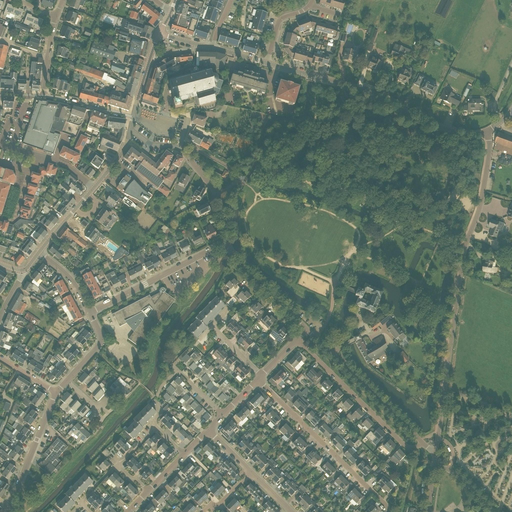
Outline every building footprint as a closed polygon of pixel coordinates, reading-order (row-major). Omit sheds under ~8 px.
[(54,0),(43,0),(42,3),(48,6),(47,7),(51,8),(55,0),(54,0)] [(72,0),(70,7),(77,10),(81,1),(79,0),(73,0),(72,0)] [(200,8),(202,9),(204,3),(196,1),(195,3),(191,1),(191,0),(180,0),(180,2),(186,4),(190,5),(194,7),(200,8)] [(339,0),(337,8),(343,10),(346,1),(342,0),(339,0)] [(221,12),(223,5),(212,1),(210,8),(219,11),(221,12)] [(13,15),(15,9),(12,7),(12,6),(8,4),(4,14),(3,16),(6,17),(7,15),(9,16),(10,14),(13,15)] [(151,8),(146,4),(142,9),(145,11),(142,15),(147,17),(149,14),(154,17),(152,20),(150,24),(149,24),(155,28),(163,18),(151,8)] [(178,10),(191,13),(192,10),(187,10),(188,7),(180,5),(178,9),(178,10)] [(217,17),(219,11),(210,8),(208,7),(206,14),(217,17)] [(18,10),(15,9),(13,15),(15,16),(14,18),(20,20),(23,10),(19,9),(18,10)] [(178,9),(176,14),(192,19),(198,21),(201,13),(199,12),(196,12),(195,15),(191,13),(178,10),(178,9)] [(266,20),(268,13),(257,10),(255,17),(266,20)] [(139,14),(138,14),(131,11),(129,17),(136,20),(139,14)] [(77,15),(70,12),(66,21),(75,25),(78,19),(76,18),(77,15)] [(32,16),(27,14),(24,23),(29,26),(30,24),(32,25),(35,18),(31,17),(32,16)] [(174,22),(188,26),(190,27),(192,19),(176,14),(176,15),(177,15),(174,22)] [(215,24),(217,17),(206,14),(204,20),(215,24)] [(264,26),(266,20),(255,17),(253,23),(264,26)] [(38,20),(35,18),(32,25),(35,26),(34,28),(39,30),(43,20),(39,18),(38,20)] [(192,19),(190,27),(188,26),(186,33),(193,36),(197,25),(198,21),(192,19)] [(308,19),(307,19),(310,29),(312,28),(312,27),(315,26),(316,21),(314,21),(312,21),(312,19),(309,20),(308,19)] [(150,41),(153,29),(145,26),(144,26),(145,22),(139,20),(137,24),(130,21),(127,29),(142,34),(140,38),(150,41)] [(303,21),(298,23),(302,32),(304,31),(305,33),(307,32),(303,21)] [(188,26),(174,22),(173,22),(170,30),(185,35),(186,33),(188,26)] [(262,33),(264,26),(253,23),(251,30),(262,33)] [(295,27),(293,29),(297,33),(300,32),(300,33),(302,32),(298,23),(297,23),(297,24),(294,25),(295,27)] [(200,39),(204,27),(197,25),(193,36),(193,37),(193,36),(200,39)] [(60,37),(68,39),(68,40),(71,34),(70,33),(72,30),(64,26),(62,30),(63,31),(60,37)] [(335,39),(338,27),(336,26),(335,28),(332,28),(329,38),(332,39),(335,39)] [(206,41),(210,30),(204,27),(200,39),(206,41)] [(84,35),(91,37),(93,32),(86,29),(84,35)] [(120,36),(123,37),(127,38),(129,32),(121,29),(119,36),(120,36)] [(296,36),(297,33),(293,29),(291,32),(289,31),(288,34),(287,34),(287,35),(297,38),(297,36),(296,36)] [(225,44),(228,33),(221,31),(218,42),(225,44)] [(231,46),(234,35),(228,33),(225,44),(231,46)] [(241,37),(234,35),(231,46),(238,48),(241,37)] [(287,35),(286,39),(297,43),(299,43),(300,41),(298,41),(296,40),(297,38),(287,35)] [(127,38),(123,37),(120,36),(119,40),(126,42),(126,41),(131,42),(130,47),(147,51),(148,44),(141,42),(127,38)] [(39,44),(41,41),(31,38),(28,48),(37,51),(36,50),(38,45),(40,45),(39,44)] [(249,53),(252,42),(246,40),(242,51),(249,53)] [(256,55),(259,44),(252,42),(249,53),(256,55)] [(113,60),(114,59),(116,53),(113,52),(113,51),(110,49),(109,48),(93,43),(93,44),(90,43),(87,52),(90,53),(113,60)] [(287,51),(288,53),(292,50),(293,48),(294,48),(294,47),(284,44),(284,45),(285,46),(284,49),(285,49),(287,51)] [(403,60),(407,49),(403,47),(395,44),(394,47),(391,55),(403,60)] [(0,68),(3,70),(6,59),(9,47),(0,45),(0,68)] [(66,54),(68,50),(65,49),(60,47),(57,56),(67,59),(69,55),(66,54)] [(145,58),(147,51),(130,47),(128,53),(138,56),(145,58)] [(299,61),(303,50),(303,48),(301,47),(300,51),(296,50),(296,51),(292,50),(288,53),(290,55),(291,57),(291,58),(294,59),(293,60),(299,61)] [(346,54),(344,60),(352,62),(353,56),(355,57),(357,48),(354,47),(353,52),(345,50),(344,54),(346,54)] [(10,54),(20,58),(22,52),(12,49),(10,54)] [(314,56),(312,55),(308,54),(308,53),(304,52),(305,51),(303,50),(299,61),(305,63),(306,62),(314,64),(315,62),(317,62),(319,55),(317,54),(317,52),(315,51),(314,56)] [(220,54),(216,53),(200,52),(199,64),(215,65),(216,65),(216,68),(223,70),(225,62),(226,58),(219,56),(220,54)] [(192,54),(179,55),(180,63),(181,63),(186,62),(187,67),(193,66),(194,61),(192,61),(192,54)] [(327,54),(325,54),(321,66),(324,67),(324,65),(331,66),(332,60),(334,56),(327,54)] [(181,65),(181,63),(180,63),(179,55),(172,56),(155,65),(152,69),(165,74),(170,75),(175,73),(168,70),(168,69),(176,65),(181,65)] [(376,70),(377,71),(379,66),(380,67),(383,59),(378,57),(378,56),(374,55),(373,58),(371,58),(370,62),(369,61),(368,65),(369,65),(368,67),(369,67),(371,68),(372,68),(373,68),(372,69),(373,69),(373,70),(376,71),(376,70)] [(142,68),(144,61),(135,58),(134,63),(132,63),(131,65),(134,66),(142,68)] [(39,92),(43,59),(39,59),(38,63),(32,62),(31,74),(30,74),(29,81),(33,81),(31,91),(39,92)] [(112,70),(120,74),(124,75),(125,70),(126,68),(121,66),(122,64),(116,60),(114,59),(113,60),(112,70)] [(75,71),(77,64),(71,62),(69,68),(75,71)] [(88,76),(91,68),(90,68),(78,63),(77,64),(75,71),(79,72),(88,76)] [(140,74),(142,68),(134,66),(133,70),(133,71),(130,70),(130,69),(128,68),(128,71),(130,71),(140,74)] [(18,90),(26,91),(27,80),(23,79),(24,71),(26,71),(26,68),(23,67),(21,67),(19,81),(18,90)] [(399,73),(399,75),(399,76),(398,79),(399,79),(403,80),(403,81),(404,81),(403,82),(406,83),(407,83),(409,78),(410,79),(413,69),(410,68),(409,69),(404,67),(403,70),(402,70),(401,73),(399,73)] [(152,69),(149,79),(155,82),(159,83),(160,80),(164,81),(165,74),(152,69)] [(223,82),(218,80),(218,79),(217,78),(217,77),(216,77),(215,76),(214,76),(213,76),(212,76),(211,72),(208,73),(207,70),(198,72),(198,71),(198,70),(197,70),(197,69),(196,69),(195,69),(195,70),(194,70),(194,71),(193,71),(190,72),(191,74),(170,80),(171,83),(169,83),(170,90),(169,90),(170,94),(172,93),(173,100),(174,99),(175,103),(173,104),(175,110),(181,109),(180,101),(194,97),(197,106),(199,106),(216,102),(215,98),(216,97),(216,96),(218,95),(223,82)] [(129,78),(138,81),(140,74),(130,71),(128,76),(130,77),(129,78)] [(230,84),(243,88),(264,95),(268,82),(258,79),(259,76),(245,72),(244,75),(234,72),(230,84)] [(11,73),(11,77),(2,76),(1,80),(0,86),(0,88),(14,90),(14,81),(16,82),(17,74),(11,73)] [(133,96),(136,87),(138,81),(129,78),(130,77),(128,76),(124,75),(120,74),(120,76),(121,78),(120,80),(124,82),(125,79),(129,80),(127,88),(122,85),(123,84),(116,80),(113,85),(117,87),(122,90),(125,91),(125,93),(128,94),(127,98),(132,99),(133,96)] [(418,74),(413,84),(420,87),(420,86),(422,87),(420,90),(433,96),(437,88),(425,82),(426,80),(424,79),(425,77),(418,74)] [(155,94),(155,93),(158,93),(161,85),(155,83),(155,82),(149,79),(143,99),(157,104),(159,96),(155,94)] [(52,89),(58,91),(61,82),(61,81),(55,80),(52,89)] [(65,91),(68,92),(69,87),(70,85),(67,84),(61,82),(58,91),(58,92),(65,93),(65,91)] [(299,88),(294,87),(292,86),(292,85),(293,86),(293,85),(293,84),(292,82),(290,82),(289,82),(288,84),(287,84),(288,84),(288,85),(281,83),(275,100),(294,105),(299,88)] [(81,91),(79,99),(86,101),(87,96),(86,96),(87,92),(86,92),(88,84),(84,83),(81,91)] [(86,101),(91,102),(94,89),(91,88),(91,85),(88,84),(86,92),(87,92),(86,96),(87,96),(86,101)] [(129,111),(132,99),(127,98),(128,94),(125,93),(124,95),(118,93),(119,91),(125,93),(125,91),(122,90),(117,87),(115,93),(112,92),(108,105),(129,111)] [(108,105),(112,92),(112,91),(109,90),(107,98),(105,97),(103,105),(108,107),(108,105)] [(447,93),(444,91),(442,95),(445,97),(443,101),(449,104),(450,102),(458,106),(461,100),(453,96),(453,95),(447,92),(447,93)] [(99,92),(98,95),(96,103),(103,105),(105,97),(101,96),(102,93),(99,92)] [(3,108),(4,108),(13,109),(14,98),(4,97),(3,108)] [(472,103),(468,103),(468,106),(464,106),(464,111),(468,111),(468,113),(472,113),(472,111),(479,111),(479,106),(479,105),(481,105),(481,100),(471,100),(472,103)] [(42,102),(38,101),(39,101),(38,105),(36,104),(22,144),(43,151),(54,154),(60,136),(54,133),(54,135),(49,133),(59,104),(42,101),(42,102)] [(155,110),(157,104),(154,103),(153,105),(142,101),(141,105),(155,110)] [(65,122),(68,123),(73,107),(67,106),(59,104),(49,133),(54,135),(54,133),(55,131),(62,133),(65,122)] [(73,107),(68,123),(78,126),(81,125),(86,110),(82,109),(78,108),(77,108),(73,107)] [(155,119),(156,115),(141,110),(140,114),(155,119)] [(93,112),(90,119),(89,122),(87,128),(100,133),(103,127),(107,118),(107,117),(93,112)] [(192,124),(203,128),(207,118),(202,117),(199,116),(195,115),(192,124)] [(109,128),(113,129),(114,118),(109,118),(107,118),(103,127),(107,128),(109,128)] [(120,132),(118,140),(122,141),(124,137),(125,130),(126,120),(114,118),(113,129),(116,129),(115,132),(120,132)] [(199,146),(204,138),(204,137),(192,131),(187,139),(199,146)] [(511,137),(498,133),(495,143),(496,143),(494,149),(500,151),(503,152),(503,151),(507,152),(507,153),(509,154),(511,155),(511,137)] [(104,151),(104,150),(106,147),(118,152),(122,141),(118,140),(108,136),(105,134),(101,145),(100,149),(104,151)] [(76,149),(81,151),(88,139),(81,136),(75,148),(76,149)] [(208,140),(204,138),(199,146),(208,150),(210,146),(211,147),(214,141),(213,140),(209,138),(208,140)] [(81,151),(76,149),(74,153),(63,148),(60,156),(72,162),(72,163),(73,164),(75,164),(75,163),(76,164),(80,156),(82,152),(81,151)] [(130,164),(134,159),(138,162),(139,160),(140,161),(135,168),(137,169),(135,172),(157,190),(157,189),(162,184),(164,181),(165,179),(160,174),(164,168),(165,169),(170,163),(169,162),(170,160),(172,161),(174,158),(172,157),(173,156),(166,151),(156,165),(141,153),(140,153),(139,154),(132,148),(124,158),(130,164)] [(97,157),(96,156),(91,164),(98,169),(99,167),(100,168),(103,164),(102,163),(104,162),(102,161),(104,158),(99,154),(97,157)] [(175,159),(174,158),(172,161),(174,162),(170,170),(172,171),(174,168),(173,168),(175,166),(179,168),(183,159),(177,156),(175,159)] [(43,168),(40,169),(44,175),(46,176),(46,174),(50,175),(50,174),(55,176),(57,169),(52,168),(53,166),(49,165),(47,169),(43,168)] [(85,175),(90,179),(95,173),(87,165),(83,169),(84,170),(83,171),(81,170),(80,171),(83,174),(83,173),(86,175),(85,175)] [(16,178),(13,174),(13,173),(6,171),(0,168),(0,214),(1,215),(10,187),(7,186),(7,183),(14,185),(16,178)] [(31,183),(34,184),(38,185),(39,180),(40,180),(41,176),(43,177),(44,175),(40,169),(38,170),(37,175),(32,174),(31,178),(33,178),(31,183)] [(229,173),(225,170),(221,177),(225,179),(229,173)] [(175,174),(170,171),(166,179),(171,182),(175,174)] [(235,177),(243,182),(245,177),(237,172),(235,177)] [(78,180),(71,174),(68,178),(71,180),(67,184),(64,182),(61,186),(68,192),(71,189),(72,191),(73,190),(79,195),(83,190),(80,188),(80,187),(76,183),(78,180)] [(181,180),(178,185),(181,186),(182,184),(186,186),(190,178),(181,174),(179,179),(181,180)] [(148,192),(148,191),(140,185),(140,184),(136,184),(134,182),(132,183),(130,181),(131,180),(126,176),(124,179),(123,179),(119,185),(117,188),(122,192),(123,191),(125,193),(124,194),(129,197),(128,198),(138,205),(136,207),(142,211),(153,196),(148,192)] [(28,194),(30,195),(34,196),(36,192),(37,192),(38,188),(40,189),(41,185),(38,185),(34,184),(33,186),(29,185),(28,189),(29,190),(28,194)] [(170,191),(162,184),(157,189),(167,197),(170,191)] [(200,202),(205,191),(205,190),(204,189),(203,189),(203,188),(202,189),(201,188),(200,190),(198,189),(198,190),(197,189),(193,197),(196,198),(196,200),(200,202)] [(65,202),(63,204),(69,210),(76,202),(69,196),(69,197),(65,193),(61,199),(65,202)] [(24,206),(27,207),(31,208),(32,203),(33,204),(34,200),(36,200),(37,197),(34,196),(30,195),(30,198),(25,197),(24,201),(26,201),(24,206)] [(111,195),(106,201),(113,207),(116,204),(118,206),(122,201),(115,195),(113,196),(111,195)] [(132,210),(134,209),(136,207),(136,206),(132,202),(125,197),(123,200),(124,201),(123,203),(132,210)] [(53,208),(63,217),(69,210),(63,204),(61,206),(57,203),(53,208)] [(196,210),(196,211),(194,212),(197,217),(199,216),(199,217),(211,211),(207,205),(196,210)] [(31,211),(32,212),(33,209),(31,208),(27,207),(26,210),(22,208),(20,212),(22,213),(21,217),(27,219),(29,215),(31,211)] [(110,214),(103,209),(95,220),(102,225),(106,220),(109,222),(112,219),(108,217),(110,214)] [(51,218),(48,221),(54,226),(59,221),(50,214),(48,216),(51,218)] [(40,222),(50,231),(54,226),(48,221),(45,218),(40,222)] [(18,231),(23,225),(19,220),(18,221),(14,225),(18,231)] [(492,229),(490,236),(495,237),(497,238),(500,231),(497,230),(500,223),(491,221),(489,227),(492,229)] [(2,231),(6,233),(6,231),(12,227),(8,226),(9,223),(5,222),(4,224),(0,222),(0,229),(2,230),(2,231)] [(217,236),(211,225),(206,228),(209,233),(205,235),(208,240),(217,236)] [(35,232),(37,234),(43,239),(48,234),(39,227),(37,229),(35,232)] [(57,237),(66,244),(69,240),(68,239),(70,236),(85,248),(88,245),(79,238),(65,227),(57,237)] [(92,227),(85,237),(91,241),(96,235),(103,240),(102,241),(106,244),(109,239),(92,227)] [(31,237),(39,244),(43,239),(37,234),(35,237),(32,235),(31,237)] [(183,235),(185,239),(179,242),(181,246),(180,247),(183,253),(190,250),(189,248),(190,247),(189,246),(189,247),(188,245),(191,243),(188,238),(186,234),(183,235)] [(191,238),(194,245),(199,242),(200,244),(203,243),(200,236),(195,239),(194,236),(191,238)] [(33,252),(37,247),(28,240),(26,242),(27,242),(24,245),(33,252)] [(165,250),(166,250),(171,260),(177,256),(176,254),(176,253),(175,253),(173,249),(175,248),(172,242),(169,243),(171,247),(165,250)] [(29,257),(33,252),(24,245),(21,248),(20,250),(29,257)] [(61,251),(63,249),(59,246),(58,248),(54,245),(54,246),(53,245),(51,248),(52,248),(50,251),(54,254),(53,255),(55,256),(56,256),(60,259),(64,254),(61,251)] [(149,258),(154,268),(160,265),(159,263),(160,263),(159,262),(156,257),(159,256),(154,248),(151,249),(154,256),(149,258)] [(171,260),(166,250),(164,251),(165,254),(161,256),(163,260),(163,261),(164,261),(165,263),(171,260)] [(19,266),(25,259),(20,256),(17,260),(13,256),(11,259),(19,266)] [(148,271),(154,268),(149,258),(149,257),(146,259),(148,263),(145,265),(146,268),(146,269),(147,270),(147,269),(148,271)] [(138,264),(132,267),(137,277),(144,274),(143,272),(142,271),(140,267),(139,267),(139,266),(142,265),(139,260),(136,262),(138,264)] [(483,271),(494,273),(496,273),(497,268),(495,268),(495,263),(493,263),(486,262),(486,265),(484,265),(484,267),(483,270),(483,271)] [(43,264),(38,271),(43,275),(46,272),(50,275),(52,273),(48,269),(43,264)] [(79,270),(81,274),(89,270),(87,266),(79,270)] [(129,269),(131,272),(128,273),(130,277),(129,277),(130,278),(131,280),(137,277),(132,267),(129,269)] [(42,277),(36,272),(31,278),(37,283),(39,285),(42,281),(44,279),(42,277)] [(82,276),(85,282),(93,278),(90,272),(82,276)] [(111,281),(111,282),(113,286),(113,287),(114,287),(115,289),(118,288),(118,287),(121,286),(117,279),(115,276),(113,277),(111,273),(105,276),(109,282),(111,281)] [(123,276),(117,279),(121,286),(127,282),(126,280),(126,279),(125,279),(123,276)] [(85,282),(88,288),(96,284),(93,278),(85,282)] [(49,295),(53,293),(57,290),(65,286),(62,280),(54,285),(56,288),(52,290),(48,293),(49,295)] [(232,298),(234,296),(239,290),(236,286),(238,284),(234,280),(231,282),(230,281),(226,285),(230,289),(227,292),(232,298)] [(31,288),(35,291),(37,292),(39,289),(38,288),(33,284),(32,285),(27,283),(23,290),(28,293),(31,288)] [(38,288),(39,289),(44,293),(47,289),(41,284),(38,288)] [(88,288),(91,293),(99,289),(101,289),(100,287),(98,287),(96,284),(88,288)] [(357,292),(356,294),(355,296),(359,298),(356,305),(374,313),(383,292),(365,284),(362,291),(358,289),(357,291),(357,292)] [(65,286),(57,290),(61,296),(68,292),(65,286)] [(137,346),(173,299),(165,294),(166,293),(166,292),(166,291),(167,291),(166,290),(166,289),(166,288),(165,287),(164,287),(163,287),(162,287),(161,287),(160,287),(159,288),(159,289),(158,290),(158,291),(158,292),(159,293),(150,298),(147,299),(146,298),(143,300),(144,301),(138,304),(137,303),(135,304),(135,306),(129,309),(128,308),(125,309),(126,310),(120,313),(120,312),(117,314),(117,315),(114,317),(119,327),(127,323),(134,331),(128,339),(137,346)] [(99,289),(91,293),(94,299),(102,295),(99,289)] [(244,294),(239,290),(234,296),(238,300),(240,299),(244,303),(247,299),(248,300),(251,296),(246,292),(244,294)] [(27,305),(25,303),(21,301),(24,296),(18,293),(8,309),(21,316),(27,305)] [(37,297),(32,294),(30,298),(39,303),(41,298),(37,296),(37,297)] [(64,303),(58,307),(56,308),(57,310),(61,308),(65,305),(73,301),(70,296),(62,300),(64,303)] [(214,302),(212,305),(219,311),(224,306),(217,298),(214,302)] [(65,305),(68,311),(76,307),(73,301),(65,305)] [(260,314),(262,312),(260,310),(262,308),(258,303),(255,306),(255,305),(251,310),(255,314),(254,315),(257,318),(260,314)] [(214,316),(219,311),(212,305),(211,304),(209,307),(207,309),(207,310),(214,316)] [(79,312),(76,307),(68,311),(71,317),(79,312)] [(205,312),(203,314),(202,315),(210,321),(214,316),(207,310),(207,309),(204,312),(205,312)] [(36,326),(39,320),(28,312),(25,318),(36,326)] [(82,318),(79,312),(71,317),(74,322),(82,318)] [(18,322),(16,321),(17,320),(23,323),(25,320),(17,315),(16,317),(11,315),(9,314),(6,320),(17,325),(18,322)] [(205,326),(210,321),(202,315),(203,314),(202,314),(199,316),(200,317),(198,320),(205,326)] [(392,319),(388,314),(383,319),(386,323),(392,319)] [(263,315),(262,317),(259,320),(265,326),(266,325),(269,328),(273,324),(272,324),(275,321),(271,316),(269,319),(266,317),(266,318),(263,315)] [(226,328),(231,332),(237,325),(233,321),(234,320),(232,318),(228,322),(230,324),(226,328)] [(17,325),(6,320),(4,327),(6,328),(7,328),(11,330),(12,326),(15,328),(17,325)] [(198,320),(196,323),(196,324),(194,326),(201,333),(207,328),(205,326),(198,320)] [(370,328),(373,331),(381,324),(379,322),(370,328)] [(387,329),(395,339),(403,333),(394,323),(387,329)] [(194,326),(193,325),(191,328),(192,329),(189,331),(196,338),(201,333),(194,326)] [(241,335),(245,330),(243,328),(242,329),(237,325),(231,332),(235,336),(238,332),(241,335)] [(270,334),(275,340),(276,341),(280,344),(284,340),(283,339),(286,335),(288,333),(283,328),(279,332),(275,328),(275,329),(272,331),(270,334)] [(247,332),(245,330),(241,335),(238,337),(240,339),(237,342),(241,346),(248,339),(244,335),(247,332)] [(86,331),(83,334),(80,331),(78,333),(81,336),(87,341),(91,336),(89,334),(90,334),(89,333),(86,331)] [(9,336),(8,336),(8,335),(4,334),(5,333),(4,333),(3,333),(1,332),(0,335),(0,339),(6,342),(6,341),(8,343),(11,337),(9,336)] [(71,337),(69,339),(77,346),(79,344),(80,345),(80,344),(82,346),(87,341),(81,336),(78,333),(74,339),(71,337)] [(362,354),(367,351),(361,339),(360,337),(359,335),(353,338),(354,340),(355,342),(362,354)] [(373,341),(376,346),(383,342),(384,343),(385,342),(382,336),(373,341)] [(65,340),(70,344),(72,346),(69,349),(67,347),(65,349),(66,350),(74,357),(79,352),(77,351),(77,350),(76,350),(75,349),(77,346),(69,339),(67,337),(65,340)] [(10,349),(12,351),(16,346),(8,343),(6,341),(6,342),(0,339),(0,346),(3,348),(4,344),(11,347),(10,349)] [(251,349),(256,344),(253,342),(252,343),(248,339),(241,346),(246,350),(249,347),(251,349)] [(12,357),(18,361),(23,352),(21,350),(22,349),(19,347),(21,344),(18,342),(16,346),(12,351),(15,352),(12,357)] [(383,342),(376,346),(367,351),(362,354),(367,364),(375,360),(385,354),(383,351),(387,348),(384,343),(383,342)] [(248,352),(252,356),(259,348),(256,344),(251,349),(248,352)] [(217,359),(224,352),(220,348),(216,351),(214,349),(210,354),(212,356),(213,355),(217,359)] [(74,357),(66,350),(61,355),(67,360),(68,361),(70,362),(74,357)] [(186,366),(198,355),(196,352),(195,354),(194,353),(190,357),(187,354),(188,353),(186,350),(179,358),(184,362),(183,363),(186,366)] [(296,355),(292,359),(298,364),(301,361),(303,362),(306,359),(298,351),(295,354),(296,355)] [(23,352),(18,361),(23,364),(27,358),(24,356),(26,353),(23,352)] [(222,366),(225,363),(227,362),(225,360),(228,356),(224,352),(217,359),(215,361),(220,365),(219,365),(221,367),(222,366)] [(402,352),(398,356),(405,363),(409,360),(402,352)] [(36,355),(33,353),(30,358),(32,359),(28,367),(33,371),(39,361),(35,358),(36,355)] [(190,369),(193,371),(200,365),(197,362),(200,359),(201,358),(198,355),(186,366),(190,370),(190,369)] [(228,366),(225,369),(229,373),(231,371),(235,366),(233,364),(236,361),(232,356),(227,362),(225,363),(228,366)] [(291,371),(294,369),(298,364),(292,359),(289,362),(288,361),(285,365),(290,371),(291,371)] [(44,367),(46,368),(50,362),(47,361),(44,364),(39,361),(33,371),(39,374),(43,368),(44,367)] [(65,367),(64,367),(61,364),(58,367),(56,365),(55,365),(54,367),(62,374),(66,369),(64,368),(65,367)] [(200,365),(193,371),(196,374),(195,375),(199,378),(207,369),(204,366),(203,367),(200,365)] [(202,380),(205,383),(210,378),(207,376),(214,368),(211,365),(207,369),(199,378),(202,381),(202,380)] [(234,372),(238,376),(245,369),(240,365),(237,368),(235,366),(231,371),(233,373),(234,372)] [(52,374),(51,373),(48,377),(52,381),(54,378),(55,378),(57,379),(62,374),(54,367),(52,366),(50,368),(54,371),(52,374)] [(291,376),(288,373),(282,367),(279,371),(280,372),(276,375),(284,383),(289,378),(288,378),(291,376)] [(241,381),(243,383),(248,379),(245,377),(249,373),(245,369),(238,376),(242,380),(241,381)] [(320,378),(323,375),(319,372),(317,374),(312,369),(306,375),(305,376),(315,386),(321,379),(320,378)] [(83,382),(86,385),(96,375),(92,372),(88,376),(85,373),(78,380),(82,384),(83,382)] [(88,390),(92,393),(99,386),(96,383),(100,378),(96,375),(86,385),(90,388),(88,390)] [(284,383),(276,375),(273,379),(272,378),(269,381),(275,387),(277,384),(278,385),(278,384),(281,387),(284,383)] [(205,383),(203,385),(206,389),(207,388),(210,391),(215,386),(212,383),(215,379),(212,376),(210,378),(205,383)] [(17,380),(16,381),(14,380),(9,388),(12,390),(15,384),(18,386),(16,389),(19,390),(25,381),(19,377),(18,379),(17,379),(16,380),(17,380)] [(120,377),(110,388),(114,392),(121,384),(118,381),(121,378),(120,377)] [(171,383),(182,393),(184,396),(186,394),(189,391),(186,389),(185,390),(180,385),(183,382),(179,379),(180,378),(179,377),(179,378),(177,377),(171,383)] [(325,382),(322,379),(316,386),(320,390),(322,387),(327,392),(330,389),(330,388),(333,385),(328,380),(325,382)] [(22,396),(24,397),(25,398),(29,392),(30,390),(28,388),(29,387),(29,388),(30,387),(29,387),(30,385),(25,381),(19,390),(24,393),(22,396)] [(212,394),(215,397),(227,385),(224,382),(218,389),(215,386),(210,391),(213,393),(212,394)] [(99,386),(92,393),(95,396),(94,398),(98,401),(105,393),(101,391),(105,386),(101,383),(99,386)] [(166,390),(167,391),(172,395),(175,392),(179,396),(182,393),(171,383),(168,386),(169,387),(166,390)] [(229,383),(227,385),(215,397),(218,400),(219,399),(222,402),(225,399),(227,401),(230,398),(228,396),(227,397),(225,394),(230,388),(233,391),(235,389),(229,383)] [(121,384),(114,392),(119,396),(129,385),(127,384),(124,387),(121,384)] [(123,400),(130,393),(127,390),(130,386),(129,385),(119,396),(123,400)] [(285,397),(289,401),(295,396),(291,392),(294,389),(291,386),(290,388),(287,391),(286,392),(288,393),(285,397)] [(29,392),(35,398),(41,402),(45,397),(43,395),(43,394),(42,394),(39,392),(37,395),(33,392),(35,389),(32,387),(30,390),(29,392)] [(257,395),(254,398),(259,404),(261,405),(264,402),(268,399),(259,390),(256,394),(257,395)] [(343,395),(338,390),(333,394),(331,392),(325,398),(330,402),(334,398),(337,401),(343,395)] [(162,398),(167,402),(170,399),(173,402),(176,405),(179,402),(172,395),(167,391),(164,393),(165,394),(162,398)] [(67,392),(60,400),(64,403),(60,407),(64,410),(73,400),(69,397),(71,396),(67,392)] [(304,395),(301,393),(298,397),(300,399),(300,400),(298,399),(293,405),(297,409),(306,401),(302,397),(304,395)] [(181,405),(184,408),(193,399),(190,396),(189,397),(186,394),(184,396),(182,399),(185,401),(181,405)] [(37,408),(41,402),(35,398),(31,403),(34,406),(35,407),(35,406),(37,408)] [(249,401),(246,404),(252,410),(254,408),(255,408),(259,404),(254,398),(250,402),(249,401)] [(308,411),(310,409),(314,405),(319,400),(316,398),(309,404),(306,401),(297,409),(302,414),(307,409),(308,411)] [(191,408),(194,410),(198,406),(195,403),(196,402),(193,399),(184,408),(188,411),(191,408)] [(346,412),(348,410),(353,405),(348,399),(346,401),(344,399),(337,406),(339,408),(340,407),(346,412)] [(71,409),(75,412),(81,405),(78,402),(76,403),(73,400),(64,410),(67,413),(71,409)] [(246,417),(250,413),(250,412),(252,410),(246,404),(243,407),(244,408),(240,412),(246,417)] [(72,419),(74,417),(75,418),(79,414),(83,417),(89,410),(86,406),(84,408),(81,405),(75,412),(72,415),(70,417),(72,419)] [(125,432),(133,439),(143,429),(142,427),(156,412),(148,405),(133,420),(135,422),(125,432)] [(193,417),(197,420),(205,411),(202,408),(201,409),(198,406),(194,410),(197,413),(193,417)] [(266,418),(270,422),(278,414),(276,412),(274,413),(272,411),(275,409),(272,406),(264,415),(266,417),(266,418)] [(27,411),(25,413),(34,420),(38,415),(36,413),(37,413),(36,412),(35,413),(30,408),(27,411)] [(363,415),(358,409),(353,414),(351,412),(347,416),(352,421),(355,417),(358,420),(363,415)] [(197,420),(193,424),(192,424),(197,428),(199,430),(211,418),(211,417),(208,414),(205,411),(197,420)] [(160,421),(165,425),(171,419),(166,415),(166,414),(164,412),(160,417),(162,419),(160,421)] [(236,414),(233,418),(239,424),(241,421),(242,422),(246,417),(240,412),(237,415),(236,414)] [(306,417),(310,422),(316,416),(311,412),(306,417)] [(30,426),(34,420),(25,413),(21,418),(19,416),(17,419),(25,425),(26,423),(27,424),(28,425),(28,424),(30,426)] [(280,416),(278,414),(270,422),(274,426),(273,428),(275,430),(277,428),(285,421),(282,418),(281,420),(279,418),(280,416)] [(316,416),(310,422),(315,426),(320,420),(316,416)] [(170,430),(170,429),(172,427),(174,429),(180,423),(178,420),(178,421),(173,417),(171,419),(165,425),(168,429),(170,430)] [(231,422),(227,425),(233,431),(235,433),(239,430),(236,427),(237,427),(236,426),(239,424),(233,418),(229,421),(231,422)] [(318,430),(323,434),(328,428),(326,426),(327,425),(326,424),(329,420),(327,418),(323,422),(325,423),(318,430)] [(28,431),(25,428),(24,428),(26,426),(25,425),(17,419),(15,422),(18,424),(15,429),(17,431),(27,438),(31,433),(29,431),(28,430),(28,431)] [(367,419),(365,421),(363,419),(358,424),(363,428),(365,426),(368,430),(373,424),(367,419)] [(287,423),(285,421),(277,428),(280,430),(279,431),(284,435),(291,427),(289,425),(288,426),(286,425),(287,423)] [(75,435),(82,427),(77,423),(76,425),(72,429),(68,434),(69,435),(72,432),(75,435)] [(173,434),(178,438),(184,432),(180,428),(182,425),(183,425),(180,423),(174,429),(176,431),(173,434)] [(225,437),(227,435),(228,436),(233,431),(227,425),(224,429),(223,428),(219,431),(225,437)] [(87,431),(82,427),(75,435),(78,437),(75,441),(77,442),(87,431)] [(291,427),(284,435),(288,439),(291,441),(298,434),(295,431),(294,433),(292,431),(293,429),(291,427)] [(333,433),(328,428),(323,434),(327,439),(333,433)] [(366,441),(369,439),(371,441),(375,437),(379,441),(384,436),(384,435),(384,436),(381,433),(382,433),(378,429),(373,434),(370,432),(366,436),(364,439),(366,441)] [(23,444),(27,438),(17,431),(16,433),(19,436),(17,439),(20,442),(20,443),(21,442),(23,444)] [(91,436),(87,431),(77,442),(78,443),(81,440),(84,443),(91,436)] [(183,443),(184,442),(187,445),(193,439),(185,431),(184,432),(178,438),(183,443)] [(153,447),(155,445),(161,439),(160,437),(156,434),(150,440),(153,442),(150,445),(150,446),(152,447),(147,453),(149,455),(153,451),(155,449),(153,447)] [(293,444),(297,448),(305,440),(302,438),(301,440),(299,438),(300,436),(298,434),(291,441),(293,444)] [(242,448),(244,449),(250,443),(248,440),(246,442),(244,441),(246,438),(243,436),(238,440),(241,443),(237,446),(240,449),(242,448)] [(337,437),(331,442),(336,447),(341,441),(337,437)] [(38,466),(49,476),(55,469),(57,470),(60,467),(58,466),(62,462),(62,461),(61,462),(57,458),(67,447),(68,447),(57,438),(43,454),(47,457),(39,466),(38,466)] [(348,447),(351,449),(355,445),(356,447),(361,442),(357,438),(352,443),(348,447)] [(343,439),(341,441),(336,447),(340,451),(346,446),(345,445),(346,444),(348,447),(352,443),(350,440),(347,443),(343,439)] [(114,446),(115,448),(119,451),(125,445),(120,440),(115,446),(114,446)] [(301,457),(304,454),(311,447),(309,444),(307,446),(305,444),(307,443),(305,440),(297,448),(299,450),(297,453),(301,457)] [(395,446),(390,441),(385,445),(383,443),(377,449),(381,453),(383,451),(387,455),(389,453),(395,446)] [(207,451),(210,454),(216,449),(213,446),(212,447),(208,443),(203,449),(206,452),(207,451)] [(250,452),(253,454),(257,450),(255,447),(253,449),(251,447),(253,445),(250,443),(244,449),(245,451),(244,452),(247,456),(250,452)] [(165,445),(164,444),(163,444),(158,450),(162,454),(168,448),(165,445)] [(123,456),(124,455),(129,450),(125,445),(119,451),(123,456)] [(18,446),(13,452),(19,456),(24,451),(22,449),(21,448),(21,449),(18,446)] [(314,449),(311,447),(304,454),(307,457),(306,457),(308,458),(306,462),(307,464),(310,461),(318,453),(316,451),(314,453),(312,451),(314,449)] [(173,453),(171,451),(168,448),(162,454),(165,457),(165,459),(166,460),(164,462),(166,464),(172,458),(170,456),(172,454),(173,453)] [(213,459),(218,464),(223,459),(220,457),(221,456),(218,453),(219,452),(216,449),(210,454),(214,458),(213,459)] [(348,459),(354,453),(349,449),(344,455),(348,459)] [(9,456),(1,450),(0,451),(0,453),(2,455),(7,459),(9,456)] [(256,462),(258,463),(265,457),(262,454),(260,456),(258,454),(260,452),(257,450),(253,454),(255,456),(251,460),(255,463),(256,462)] [(389,459),(396,466),(400,461),(405,456),(401,452),(400,453),(399,452),(400,451),(399,450),(389,459)] [(13,452),(9,457),(13,460),(12,460),(13,461),(13,460),(15,462),(19,456),(13,452)] [(126,464),(128,466),(131,469),(137,463),(133,459),(136,456),(133,453),(126,461),(128,463),(126,464)] [(318,467),(319,466),(326,459),(325,460),(322,458),(321,459),(319,457),(320,456),(318,453),(310,461),(315,466),(315,465),(318,467)] [(354,453),(348,459),(353,464),(358,458),(354,453)] [(367,458),(365,455),(361,459),(364,462),(363,463),(362,462),(356,467),(361,472),(367,466),(366,466),(369,463),(366,460),(367,458)] [(267,468),(272,464),(274,461),(271,459),(270,460),(268,458),(267,459),(265,457),(258,463),(260,465),(258,466),(261,470),(265,466),(267,468)] [(185,468),(191,473),(195,469),(195,468),(198,465),(192,459),(188,463),(189,465),(185,468)] [(225,468),(228,472),(234,466),(230,463),(229,464),(226,461),(225,462),(223,459),(218,464),(216,466),(219,469),(221,467),(224,469),(225,468)] [(321,469),(325,473),(333,465),(331,463),(329,464),(327,463),(329,461),(326,459),(319,466),(321,468),(321,469)] [(106,460),(105,460),(104,461),(99,466),(104,471),(110,465),(110,464),(106,460)] [(270,476),(272,477),(279,471),(276,468),(278,466),(274,461),(272,464),(267,468),(269,470),(266,474),(269,477),(270,476)] [(7,462),(3,467),(12,474),(16,469),(14,467),(15,467),(14,466),(14,467),(7,462)] [(131,469),(136,473),(136,474),(137,473),(142,468),(137,463),(131,469)] [(144,473),(141,476),(142,477),(146,481),(146,480),(147,481),(149,478),(152,474),(149,472),(152,468),(148,465),(146,467),(142,471),(144,473)] [(329,483),(333,479),(340,472),(337,469),(336,471),(334,469),(335,468),(333,465),(325,473),(329,477),(327,480),(329,483)] [(237,469),(234,466),(228,472),(232,475),(231,476),(234,479),(235,478),(237,480),(240,477),(237,475),(239,473),(236,470),(237,469)] [(361,472),(366,476),(371,471),(367,466),(361,472)] [(1,469),(4,472),(2,475),(5,478),(6,479),(6,478),(8,480),(12,474),(3,467),(1,469)] [(181,470),(178,474),(184,480),(186,477),(186,478),(191,473),(185,468),(182,471),(181,470)] [(281,473),(279,471),(272,477),(274,479),(272,480),(276,484),(279,480),(281,482),(286,478),(283,475),(284,474),(282,472),(281,473)] [(342,474),(340,472),(333,479),(335,481),(334,482),(339,486),(346,479),(344,476),(343,478),(341,476),(342,474)] [(111,486),(119,478),(115,473),(114,474),(112,476),(110,474),(109,475),(104,480),(106,483),(109,480),(110,481),(107,484),(110,487),(111,486)] [(379,486),(382,489),(388,483),(391,480),(385,475),(385,476),(381,473),(379,475),(376,479),(379,482),(378,483),(380,485),(379,486)] [(88,487),(93,482),(85,474),(82,477),(83,478),(81,480),(88,487)] [(187,482),(184,480),(178,474),(174,477),(175,478),(172,482),(178,487),(182,483),(185,485),(187,483),(187,482)] [(219,480),(212,474),(210,476),(216,482),(219,480)] [(122,484),(123,482),(124,482),(122,481),(119,478),(111,486),(114,489),(114,491),(117,493),(119,491),(124,486),(122,484)] [(286,488),(288,490),(294,483),(292,481),(290,483),(287,481),(288,480),(286,478),(281,482),(283,485),(281,487),(285,490),(286,488)] [(343,490),(346,492),(353,485),(350,483),(349,484),(347,482),(349,481),(346,479),(339,486),(343,490)] [(83,492),(88,487),(81,480),(80,480),(77,482),(78,483),(76,485),(83,492)] [(3,482),(0,486),(0,488),(5,492),(9,487),(7,485),(8,485),(7,484),(6,485),(3,482)] [(164,487),(173,496),(176,493),(174,491),(178,487),(172,482),(169,485),(168,484),(164,487)] [(301,491),(294,483),(288,490),(289,492),(288,493),(291,496),(295,493),(297,495),(301,491)] [(397,489),(396,487),(394,488),(388,483),(382,489),(385,492),(386,491),(388,493),(389,492),(392,494),(397,489)] [(126,488),(124,486),(119,491),(122,494),(124,495),(126,497),(134,489),(131,486),(129,484),(126,488)] [(219,484),(215,488),(220,494),(225,489),(219,484)] [(250,484),(244,490),(247,492),(248,491),(252,495),(257,489),(254,486),(253,487),(250,484)] [(75,485),(72,487),(73,488),(71,490),(78,497),(83,492),(76,485),(75,485)] [(348,495),(347,496),(347,499),(350,502),(352,499),(352,500),(360,492),(357,489),(356,491),(354,489),(355,488),(353,485),(346,492),(348,495)] [(162,492),(159,495),(164,501),(168,497),(170,499),(173,496),(164,487),(161,491),(162,492)] [(216,498),(220,494),(215,488),(210,492),(216,498)] [(131,502),(139,494),(139,493),(134,489),(126,497),(131,502)] [(257,489),(252,495),(255,498),(254,499),(260,505),(264,500),(262,498),(263,497),(260,494),(261,493),(257,489)] [(73,502),(78,497),(71,490),(70,490),(67,492),(68,493),(66,496),(67,496),(73,502)] [(87,501),(92,506),(99,499),(96,496),(98,495),(96,493),(93,491),(89,495),(91,497),(87,501)] [(300,502),(302,504),(308,498),(306,495),(304,497),(302,495),(304,493),(301,491),(297,495),(299,497),(296,501),(299,504),(300,502)] [(204,502),(208,497),(203,492),(198,496),(204,502)] [(360,492),(352,500),(356,504),(357,503),(359,506),(367,498),(364,496),(362,497),(361,495),(362,494),(360,492)] [(164,501),(159,495),(155,499),(154,497),(151,501),(157,507),(159,505),(160,505),(164,501)] [(70,509),(75,504),(73,502),(67,496),(64,499),(65,500),(63,502),(70,509)] [(204,502),(198,496),(194,500),(200,506),(204,502)] [(102,508),(108,502),(106,500),(105,501),(100,497),(99,499),(92,506),(96,510),(100,506),(102,508)] [(316,504),(313,502),(311,504),(309,502),(311,500),(308,498),(302,504),(304,506),(302,507),(305,510),(309,507),(311,509),(316,504)] [(234,499),(230,503),(236,509),(240,505),(234,499)] [(264,500),(260,505),(265,510),(264,511),(265,511),(270,511),(275,507),(272,504),(271,505),(268,502),(267,503),(264,500)] [(58,507),(62,511),(66,511),(70,509),(63,502),(62,501),(59,504),(60,505),(58,507)] [(149,505),(145,509),(148,511),(153,511),(155,510),(158,508),(157,507),(151,501),(148,504),(149,505)] [(111,511),(113,510),(116,507),(111,503),(110,504),(108,502),(102,508),(104,510),(102,511),(111,511)] [(233,511),(236,509),(230,503),(226,508),(230,511),(233,511)]
